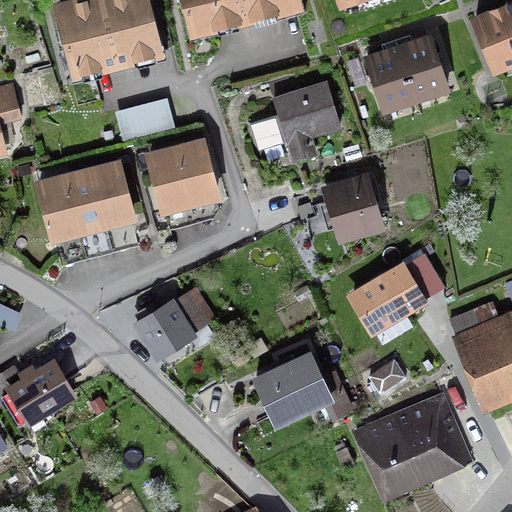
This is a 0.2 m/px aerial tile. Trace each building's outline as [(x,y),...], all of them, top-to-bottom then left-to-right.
[(168,0),(106,0),(73,9),(92,80),(183,56),(168,0)] [(310,0),(200,0),(214,47),(316,18),(310,0)] [(355,0),(360,11),(392,0),(355,0)] [(511,0),(502,0),(470,12),(491,68),(511,60),(511,0)] [(428,37),(399,47),(417,97),(446,87),(428,37)] [(388,108),(417,97),(399,47),(370,58),(388,108)] [(0,151),(6,150),(0,129),(0,119),(19,114),(10,83),(0,86),(0,151)] [(323,88),(273,103),(291,163),(316,156),(312,142),(337,135),(323,88)] [(174,100),(122,115),(131,145),(183,130),(174,100)] [(177,149),(189,201),(214,195),(201,143),(192,145),(177,149)] [(189,201),(177,149),(165,152),(150,155),(163,207),(189,201)] [(105,166),(92,170),(106,223),(131,217),(117,163),(105,166)] [(81,173),(66,177),(80,230),(106,223),(92,170),(81,173)] [(54,237),(80,230),(66,177),(54,180),(40,183),(54,237)] [(363,189),(330,199),(342,238),(374,228),(363,189)] [(403,263),(346,296),(371,338),(428,304),(403,263)] [(179,300),(138,324),(156,355),(197,332),(179,300)] [(0,329),(9,311),(0,306),(0,329)] [(511,312),(451,337),(483,415),(511,402),(511,312)] [(320,355),(265,382),(288,428),(343,401),(320,355)] [(66,361),(16,389),(40,430),(89,401),(66,361)] [(441,396),(358,433),(385,494),(468,458),(441,396)]
